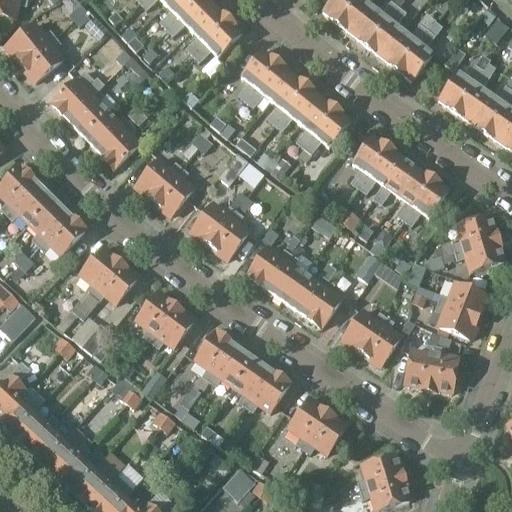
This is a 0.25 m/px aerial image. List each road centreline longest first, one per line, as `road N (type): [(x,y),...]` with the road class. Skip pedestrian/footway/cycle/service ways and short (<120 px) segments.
road 1 (residential): [(461,456),(426,441),(139,242),(0,105)]
road 2 (residential): [(511,194),(253,0)]
road 3 (residential): [(461,456),(511,330)]
